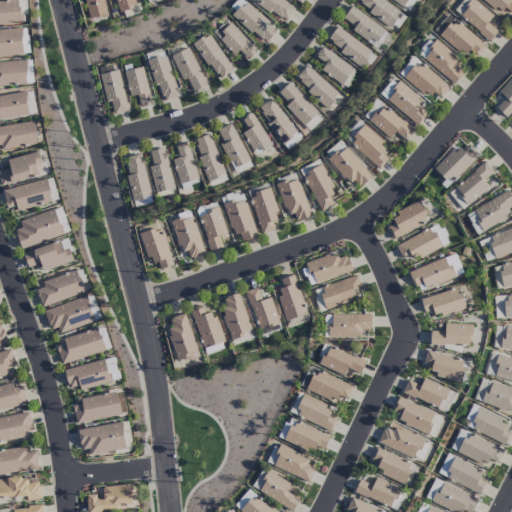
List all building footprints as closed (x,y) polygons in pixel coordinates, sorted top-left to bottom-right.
[(0,1),(0,25),(27,24),(25,0),(9,0),(10,1),(0,1)] [(105,16),(103,0),(85,0),(88,18),(105,16)] [(136,6),(134,0),(115,0),(120,12),(136,6)] [(295,6),(285,0),(248,0),(286,22),(295,6)] [(356,0),(354,5),(392,26),(401,10),(383,0),(356,0)] [(414,1),(412,0),(393,0),(410,9),(414,1)] [(492,17),(473,0),(472,0),(459,15),(489,41),(497,32),(487,22),(492,17)] [(510,15),(511,12),(511,0),(479,0),(496,15),(503,8),(510,15)] [(232,16),(264,45),(277,31),(245,2),(232,16)] [(379,46),(388,29),(349,9),(340,25),(379,46)] [(452,18),(447,15),(435,32),(440,35),(452,18)] [(470,50),(476,55),(485,46),(455,19),(440,35),(464,56),(470,50)] [(247,59),(256,50),(228,21),(214,35),(234,55),(238,51),(247,59)] [(371,53),(337,26),(325,41),(360,68),(371,53)] [(0,57),(21,56),(21,29),(0,30),(0,57)] [(193,44),(218,80),(234,69),(208,33),(193,44)] [(455,82),(463,70),(456,66),(461,58),(429,39),(417,58),(455,82)] [(187,78),(193,92),(207,85),(189,47),(170,56),(182,81),(187,78)] [(320,70),(341,86),(353,69),(321,47),(313,57),(324,65),(320,70)] [(162,102),(179,97),(165,55),(148,61),(162,102)] [(417,60),(412,56),(399,74),(404,78),(417,60)] [(0,86),(25,86),(25,62),(0,62),(0,86)] [(437,102),(449,87),(418,62),(405,77),(437,102)] [(338,95),(306,65),(294,79),(326,108),(338,95)] [(139,107),(150,105),(144,67),(124,71),(128,97),(138,96),(139,107)] [(128,111),(118,70),(99,75),(106,103),(110,102),(113,114),(128,111)] [(511,77),(498,92),(505,98),(496,108),(505,117),(511,109),(511,77)] [(394,78),(379,94),(415,126),(429,111),(394,78)] [(322,119),(288,83),(278,93),(287,104),(285,106),(308,131),(322,119)] [(0,120),(28,116),(25,92),(0,95),(0,120)] [(257,107),(280,144),(295,134),(272,98),(257,107)] [(362,117),(390,139),(394,133),(405,141),(414,130),(375,100),(362,117)] [(255,155),(272,144),(251,112),(241,119),(248,129),(241,133),(255,155)] [(344,135),(378,169),(388,160),(381,153),(386,148),(359,120),(344,135)] [(0,147),(0,150),(36,145),(33,122),(0,126),(0,147)] [(235,175),(252,166),(230,123),(216,130),(223,143),(219,144),(235,175)] [(205,180),(223,175),(211,134),(194,139),(205,180)] [(345,146),(340,141),(325,152),(330,158),(345,146)] [(178,157),(171,160),(180,189),(199,184),(186,142),(175,145),(178,157)] [(479,156),(468,144),(455,156),(450,150),(431,167),(448,186),(479,156)] [(359,188),(372,178),(346,146),(328,160),(349,185),(354,181),(359,188)] [(149,152),(152,166),(148,167),(155,193),(174,188),(164,148),(149,152)] [(7,159),(9,169),(0,171),(0,184),(48,176),(45,163),(40,164),(38,153),(7,159)] [(123,158),(133,201),(151,196),(140,154),(123,158)] [(333,205),(329,197),(335,193),(318,159),(298,170),(320,212),(333,205)] [(483,181),(493,172),(485,162),(454,187),(468,205),(489,188),(483,181)] [(50,201),(56,200),(53,178),(48,179),(50,201)] [(296,178),(275,186),(287,215),(293,213),(296,222),(311,216),(296,178)] [(2,190),(6,209),(16,206),(17,211),(51,203),(46,180),(2,190)] [(261,234),(275,230),(272,221),(279,218),(269,189),(248,196),(261,234)] [(462,210),(468,205),(454,189),(448,193),(462,210)] [(475,234),(511,217),(507,209),(511,206),(511,199),(509,192),(465,212),(475,234)] [(257,236),(243,197),(236,200),(235,197),(222,202),(238,244),(257,236)] [(388,228),(394,239),(428,221),(418,201),(391,216),(395,224),(388,228)] [(69,231),(60,207),(54,209),(62,233),(69,231)] [(223,250),(219,236),(226,233),(218,209),(198,215),(210,254),(223,250)] [(21,228),(14,230),(20,249),(62,235),(53,210),(18,221),(21,228)] [(169,218),(180,253),(187,251),(189,259),(204,255),(191,212),(169,218)] [(162,223),(138,230),(146,259),(153,257),(158,271),(174,266),(162,223)] [(432,227),(395,246),(402,259),(411,254),(415,261),(443,247),(432,227)] [(511,228),(485,237),(492,258),(511,251),(511,228)] [(22,253),(27,268),(40,264),(42,272),(74,261),(66,239),(22,253)] [(462,271),(453,251),(408,273),(418,293),(462,271)] [(301,265),(307,286),(352,272),(347,256),(337,259),(336,254),(301,265)] [(511,284),(511,262),(497,265),(501,287),(511,284)] [(84,293),(77,272),(34,286),(41,307),(84,293)] [(325,309),(356,299),(353,291),(361,289),(357,275),(318,288),(325,309)] [(273,284),(285,321),(307,314),(295,277),(273,284)] [(270,298),(262,301),(257,287),(244,292),(259,330),(279,322),(270,298)] [(420,299),(424,313),(435,310),(438,318),(465,310),(459,289),(420,299)] [(251,330),(238,293),(218,300),(232,341),(243,337),(242,333),(251,330)] [(45,310),(54,336),(100,319),(91,294),(45,310)] [(495,318),(511,316),(511,294),(493,297),(495,318)] [(205,314),(203,307),(190,311),(202,349),(223,342),(213,312),(205,314)] [(330,338),(362,337),(361,330),(371,330),(370,314),(329,315),(330,338)] [(175,362),(197,356),(186,315),(164,321),(175,362)] [(471,325),(444,324),(444,331),(430,331),(430,344),(470,346),(471,325)] [(98,327),(103,351),(109,350),(104,326),(98,327)] [(492,348),(511,349),(511,327),(494,326),(492,348)] [(104,351),(97,328),(62,339),(64,344),(56,347),(62,365),(104,351)] [(344,376),(346,369),(359,375),(365,361),(326,346),(318,365),(344,376)] [(0,352),(0,377),(7,375),(6,371),(15,368),(9,349),(0,352)] [(423,364),(432,366),(429,374),(458,383),(465,362),(427,350),(423,364)] [(511,382),(511,358),(490,353),(484,375),(511,382)] [(63,370),(68,388),(79,385),(80,390),(119,380),(113,357),(63,370)] [(338,396),(346,400),(352,386),(315,370),(306,390),(335,403),(338,396)] [(447,389),(423,378),(420,385),(408,380),(402,393),(438,409),(447,389)] [(511,389),(481,378),(474,399),(511,413),(511,389)] [(0,410),(26,404),(22,386),(14,388),(13,383),(0,386),(0,410)] [(79,399),(80,404),(72,406),(76,424),(120,415),(115,392),(79,399)] [(337,419),(328,416),(332,408),(303,395),(294,416),(332,432),(337,419)] [(442,415),(397,399),(390,419),(435,435),(442,415)] [(511,434),(503,429),(507,422),(473,405),(463,425),(505,447),(511,434)] [(0,442),(25,437),(24,432),(32,430),(29,412),(0,418),(0,442)] [(279,438),(320,457),(329,437),(288,418),(279,438)] [(77,430),(80,449),(88,448),(89,455),(125,449),(121,423),(77,430)] [(378,442),(421,462),(430,442),(394,426),(392,431),(384,428),(378,442)] [(503,451),(460,429),(449,449),(484,467),(488,459),(496,464),(503,451)] [(308,483),(317,464),(274,444),(265,463),(308,483)] [(403,485),(412,464),(375,447),(369,462),(383,468),(380,474),(403,485)] [(0,449),(0,473),(38,471),(37,451),(27,452),(27,448),(0,449)] [(486,483),(479,479),(482,471),(446,454),(437,474),(480,495),(486,483)] [(293,495),(296,488),(261,468),(250,487),(292,511),(299,499),(293,495)] [(41,499),(39,481),(22,483),(21,477),(0,479),(0,498),(27,496),(27,501),(41,499)] [(399,489),(375,478),(372,486),(359,480),(354,492),(390,508),(399,489)] [(451,511),(462,511),(464,510),(468,511),(472,511),(478,499),(434,479),(424,499),(451,511)] [(87,511),(90,511),(132,508),(130,484),(102,487),(103,496),(86,497),(87,511)] [(274,511),(249,490),(235,507),(240,511),(274,511)] [(383,511),(350,498),(345,510),(348,511),(383,511)]
